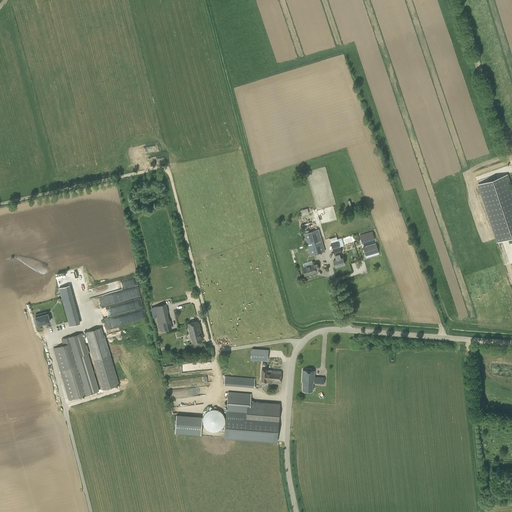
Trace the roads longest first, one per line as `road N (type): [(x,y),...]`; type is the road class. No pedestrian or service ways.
road 1 (unclassified): [(511,343),(333,329),(302,340)]
road 2 (unclassified): [(295,511),(285,436),(291,363),(302,340)]
road 3 (unclassified): [(86,511),(53,382)]
